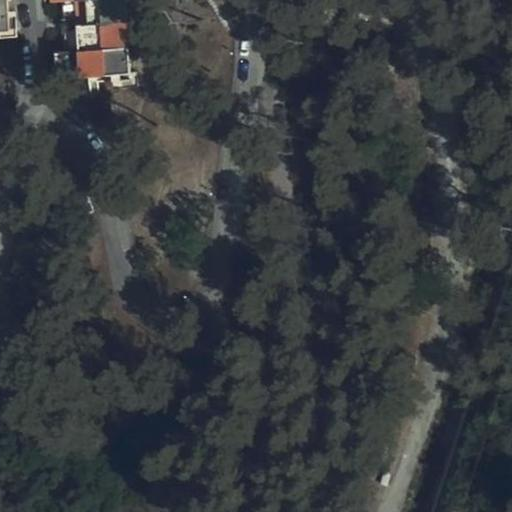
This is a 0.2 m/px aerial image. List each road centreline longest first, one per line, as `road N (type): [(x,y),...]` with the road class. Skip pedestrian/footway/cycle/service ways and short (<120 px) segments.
road 1 (track): [(407,0),(410,35),(438,114),(456,252),(449,313),(394,511)]
road 2 (residential): [(34,102),(64,116),(79,135),(124,280),(147,313),(167,319),(184,318),(215,297),(241,157)]
road 3 (motorway): [(511,194),(237,511)]
road 4 (residential): [(241,157),(287,172),(300,256),(333,321),(334,511)]
road 5 (residential): [(241,157),(260,0)]
road 6 (residential): [(0,249),(34,102)]
